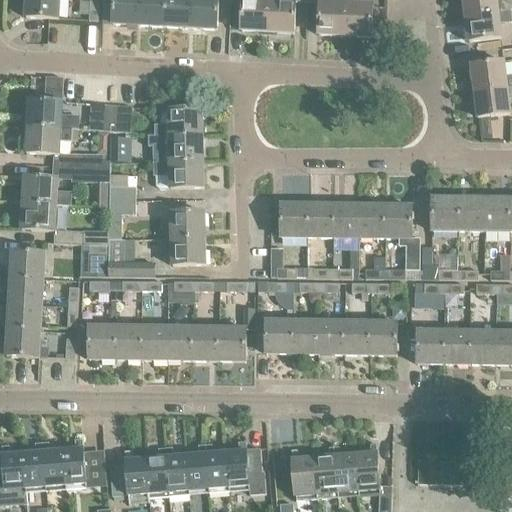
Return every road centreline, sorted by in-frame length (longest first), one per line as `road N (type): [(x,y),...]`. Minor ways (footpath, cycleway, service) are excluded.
road 1 (residential): [(511,405),(0,398)]
road 2 (residential): [(239,70),(0,61)]
road 3 (residential): [(241,159),(438,157)]
road 4 (residential): [(431,83),(239,70)]
